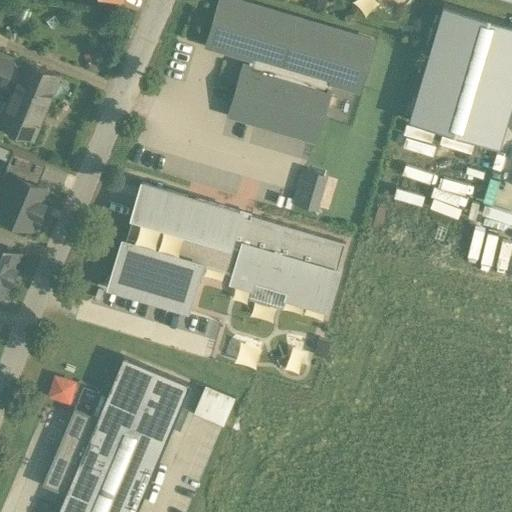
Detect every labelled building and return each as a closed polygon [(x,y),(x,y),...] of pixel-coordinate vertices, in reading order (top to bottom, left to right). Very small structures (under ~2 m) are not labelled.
[(234,0),(219,0),(207,44),(246,55),(331,79),(357,87),(371,39),(234,0)] [(511,95),(511,23),(442,3),(408,120),(497,146),(511,95)] [(23,60),(0,50),(0,85),(11,90),(23,60)] [(246,55),(228,113),(313,138),(331,79),(246,55)] [(57,73),(24,59),(23,60),(11,90),(0,115),(0,122),(31,136),(57,73)] [(295,152),(281,195),(354,218),(367,175),(295,152)] [(45,195),(51,180),(13,164),(0,194),(0,213),(31,227),(37,214),(40,215),(48,197),(45,195)] [(328,312),(350,238),(137,174),(103,287),(185,312),(200,262),(232,271),(230,280),(250,286),(252,280),(286,290),(283,299),(328,312)] [(15,267),(21,252),(0,242),(0,297),(1,298),(7,285),(10,287),(18,269),(15,267)] [(140,511),(193,384),(123,356),(98,418),(76,409),(45,484),(65,493),(56,511),(140,511)] [(264,511),(271,490),(242,482),(233,511),(264,511)]
